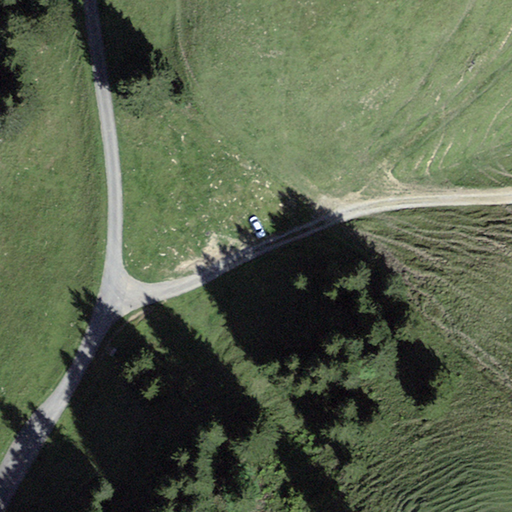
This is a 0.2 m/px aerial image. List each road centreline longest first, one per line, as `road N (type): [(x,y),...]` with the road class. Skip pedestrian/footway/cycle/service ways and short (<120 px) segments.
road 1 (unclassified): [(0,496),(110,301),(91,0)]
road 2 (track): [(336,215),(178,286),(110,301)]
road 3 (track): [(511,199),(336,215)]
